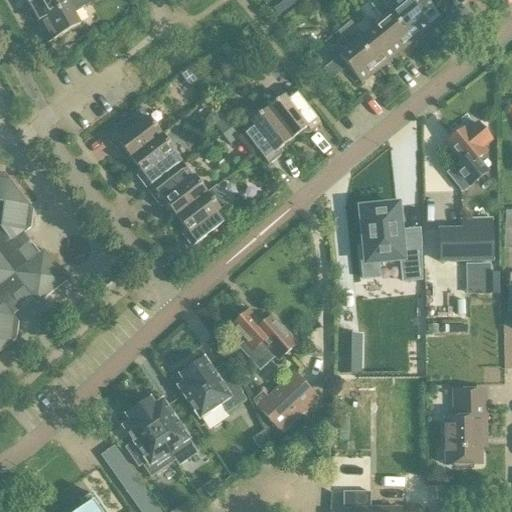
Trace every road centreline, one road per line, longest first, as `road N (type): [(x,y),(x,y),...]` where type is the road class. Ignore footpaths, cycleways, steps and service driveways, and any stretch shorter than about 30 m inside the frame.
road 1 (residential): [(291,208),(511,26)]
road 2 (residential): [(175,308),(37,127),(46,117)]
road 3 (residential): [(0,466),(175,308)]
